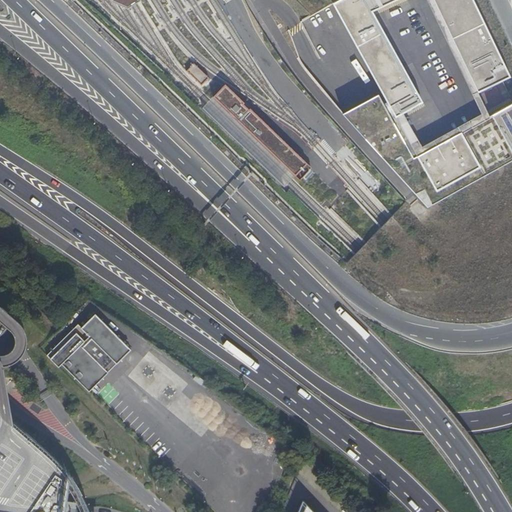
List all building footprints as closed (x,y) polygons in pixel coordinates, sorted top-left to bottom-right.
[(135,7),(143,1),(142,0),(112,0),(122,15),(125,13),(135,7)] [(392,118),(419,103),(369,15),(396,0),(346,0),(330,9),(392,118)] [(509,77),(471,0),(424,0),(470,96),(509,77)] [(192,63),(185,71),(203,86),(210,78),(192,63)] [(228,86),(216,98),(297,177),(310,165),(228,86)] [(511,158),(511,102),(481,118),(504,163),(511,158)] [(475,170),(454,134),(409,161),(430,196),(475,170)] [(511,264),(511,224),(458,255),(475,286),(511,264)] [(0,366),(2,367),(7,366),(13,364),(18,361),(23,355),(26,349),(28,342),(27,337),(27,335),(25,329),(16,319),(0,304),(0,366)] [(132,348),(96,312),(54,354),(89,391),(132,348)] [(0,511),(88,511),(87,508),(81,495),(77,489),(74,484),(73,482),(71,479),(66,473),(63,470),(61,467),(58,464),(52,458),(48,454),(27,436),(14,425),(6,418),(0,412),(0,511)] [(277,439),(270,446),(282,457),(288,451),(277,439)] [(297,511),(306,511),(309,508),(302,501),(297,511)]
